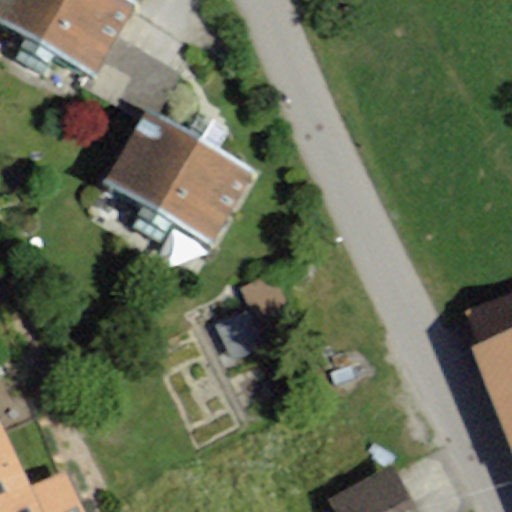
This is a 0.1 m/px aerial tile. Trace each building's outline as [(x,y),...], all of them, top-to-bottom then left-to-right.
[(0,0),(0,28),(81,75),(118,10),(99,0),(0,0)] [(206,244),(241,178),(127,119),(92,185),(206,244)] [(511,297),(457,318),(469,350),(458,355),(508,487),(511,485),(511,297)] [(397,511),(376,475),(322,506),(325,511),(397,511)] [(8,496),(0,477),(0,511),(64,511),(48,477),(8,496)]
